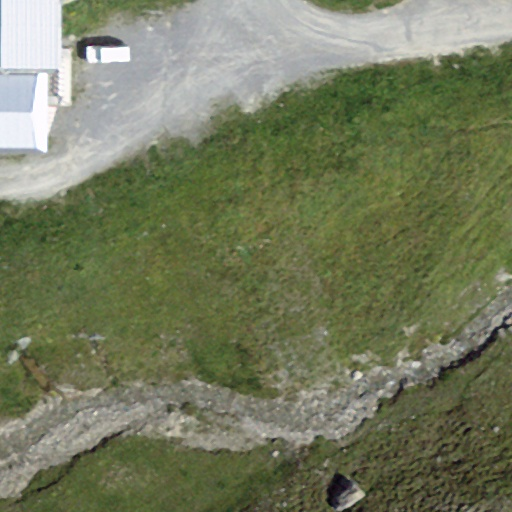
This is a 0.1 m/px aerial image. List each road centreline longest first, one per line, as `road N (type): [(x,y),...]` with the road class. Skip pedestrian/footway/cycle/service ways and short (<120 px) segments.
road 1 (unknown): [(0,169),(132,127),(305,18)]
road 2 (track): [(305,18),(450,22),(511,14)]
